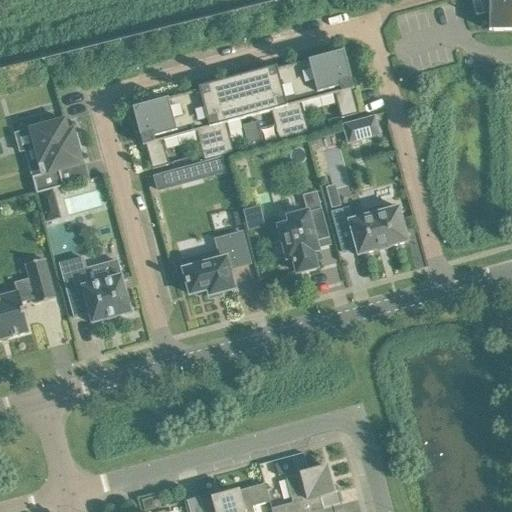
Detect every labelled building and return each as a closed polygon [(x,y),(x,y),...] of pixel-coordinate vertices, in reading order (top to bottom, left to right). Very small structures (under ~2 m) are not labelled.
[(511,0),(471,0),(476,18),(490,14),(490,30),(511,30),(511,0)] [(344,52),(310,61),(278,70),(277,67),(238,77),(199,88),(200,92),(169,100),(169,99),(167,100),(133,109),(143,146),(146,145),(152,170),(169,165),(163,141),(178,137),(196,132),(201,148),(204,162),(219,158),(234,154),(231,140),(226,124),(249,118),(271,112),(275,128),(279,142),(294,138),(309,134),(306,120),(301,103),(320,98),(334,94),(341,119),(358,114),(352,90),(354,89),(344,52)] [(347,146),(381,137),(376,116),(342,125),(347,146)] [(41,174),(32,177),(37,194),(53,190),(64,187),(60,171),(83,165),(79,150),(81,150),(77,135),(75,136),(73,130),(68,132),(65,120),(29,130),(41,174)] [(258,122),(243,126),(249,150),(265,146),(258,122)] [(178,169),(153,176),(157,192),(182,186),(178,169)] [(328,187),(333,209),(344,206),(338,184),(328,187)] [(61,220),(53,190),(37,194),(45,224),(61,220)] [(348,209),(333,213),(343,253),(356,250),(358,256),(408,243),(399,207),(383,212),(382,207),(363,212),(364,217),(351,220),(348,209)] [(318,251),(315,242),(329,238),(321,209),(307,213),(306,211),(289,216),(290,218),(289,218),(290,224),(279,227),(288,259),(291,258),(294,270),(296,270),(297,273),(316,268),(312,252),(318,251)] [(236,268),(250,264),(242,233),(216,240),(219,251),(203,256),(205,264),(184,270),(187,280),(186,280),(187,285),(188,285),(191,295),(208,290),(210,296),(235,289),(229,267),(236,266),(236,268)] [(92,324),(131,314),(121,277),(90,285),(83,258),(60,265),(74,319),(90,314),(92,324)] [(55,299),(45,260),(25,266),(29,279),(15,283),(17,292),(0,296),(0,340),(29,333),(21,303),(35,300),(36,304),(55,299)] [(292,460),(276,465),(279,476),(295,472),(292,460)] [(317,511),(323,511),(320,498),(334,494),(327,467),(286,479),(293,503),(271,509),(272,511),(317,511)] [(254,511),(253,507),(270,503),(264,485),(201,502),(203,511),(254,511)]
